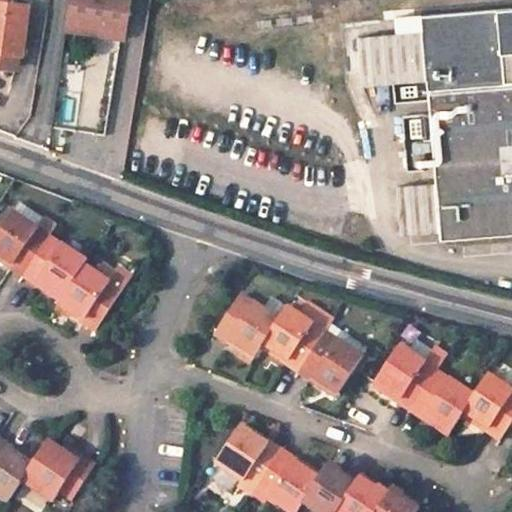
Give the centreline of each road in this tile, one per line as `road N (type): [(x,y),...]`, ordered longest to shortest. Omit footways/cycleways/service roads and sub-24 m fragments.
road 1 (residential): [(152,365),(479,494)]
road 2 (residential): [(511,318),(187,221)]
road 3 (residential): [(187,221),(0,152)]
road 4 (residential): [(187,221),(152,365)]
road 5 (residential): [(84,390),(76,358),(26,321),(0,326)]
